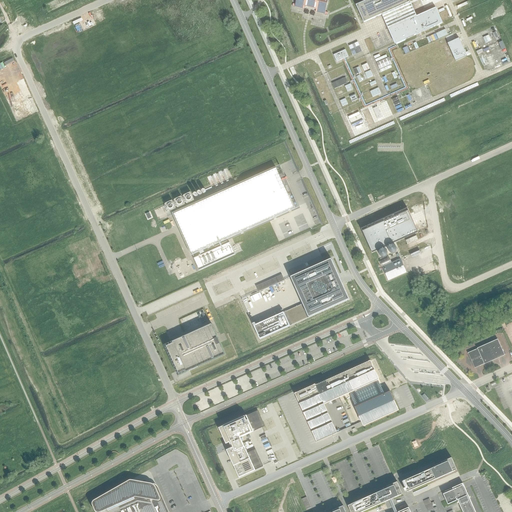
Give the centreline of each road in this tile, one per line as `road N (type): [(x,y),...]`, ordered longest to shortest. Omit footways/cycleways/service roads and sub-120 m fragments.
road 1 (unclassified): [(174,403),(15,49),(30,33),(105,0)]
road 2 (unclassified): [(217,501),(463,390)]
road 3 (unclassified): [(333,225),(233,0)]
road 4 (unclassified): [(182,423),(400,325)]
road 5 (unclassified): [(385,310),(174,403)]
road 6 (tertiary): [(174,403),(0,501)]
road 7 (tertiary): [(19,511),(182,423)]
road 8 (unclassified): [(429,183),(448,288),(511,264)]
